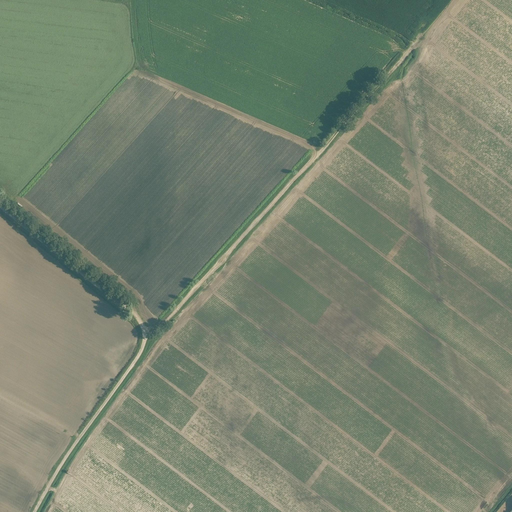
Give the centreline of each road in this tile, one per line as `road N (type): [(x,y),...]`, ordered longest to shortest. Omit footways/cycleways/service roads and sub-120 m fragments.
road 1 (track): [(0,204),(136,315),(149,335),(410,51)]
road 2 (unclassified): [(37,511),(149,335)]
